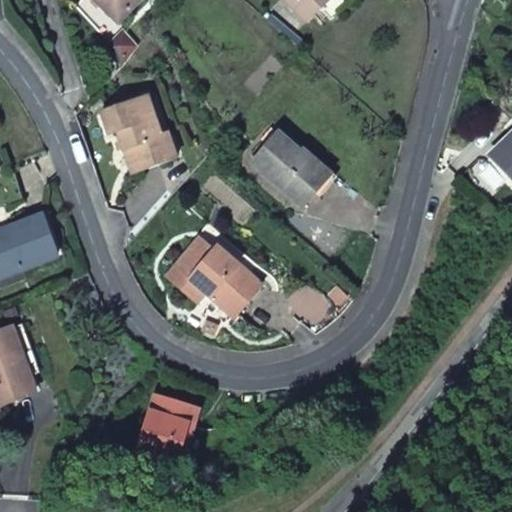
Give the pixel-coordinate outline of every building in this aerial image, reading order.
[(94,0),(120,24),(143,0),(94,0)] [(286,0),(305,21),(328,0),(286,0)] [(129,149),(137,171),(177,158),(169,133),(162,135),(148,96),(101,112),(108,134),(117,131),(124,150),(129,149)] [(278,132),(253,162),(303,206),(328,177),(278,132)] [(511,134),(491,154),(511,176),(511,134)] [(131,173),(137,171),(129,149),(124,150),(131,173)] [(14,170),(0,174),(0,207),(24,199),(14,170)] [(43,215),(0,230),(0,270),(19,264),(21,268),(57,255),(43,215)] [(261,284),(232,258),(227,263),(213,251),(200,239),(167,276),(196,301),(205,292),(220,305),(223,301),(237,313),(261,284)] [(227,263),(232,258),(218,246),(213,251),(227,263)] [(12,327),(0,330),(0,402),(35,391),(12,327)] [(198,412),(157,397),(139,450),(175,463),(188,425),(193,427),(198,412)]
